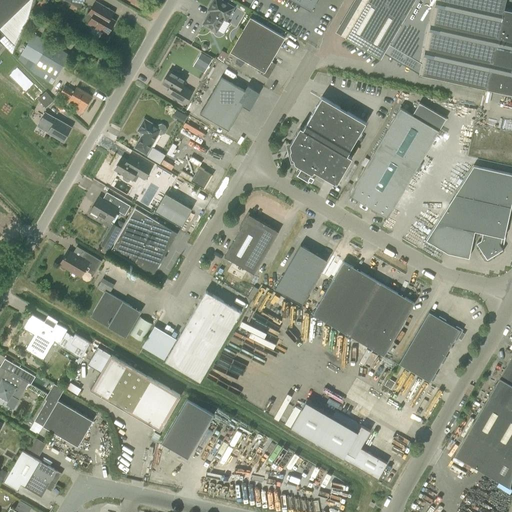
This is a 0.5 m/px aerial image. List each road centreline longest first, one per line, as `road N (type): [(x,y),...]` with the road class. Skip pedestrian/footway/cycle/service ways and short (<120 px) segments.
road 1 (unclassified): [(0,298),(174,0)]
road 2 (unclassified): [(511,295),(399,251),(253,163)]
road 3 (unclassified): [(391,511),(511,304)]
road 4 (unclassified): [(67,511),(82,490),(103,486),(215,511)]
road 5 (unclassified): [(175,304),(253,163)]
road 6 (unclassified): [(253,163),(318,51)]
